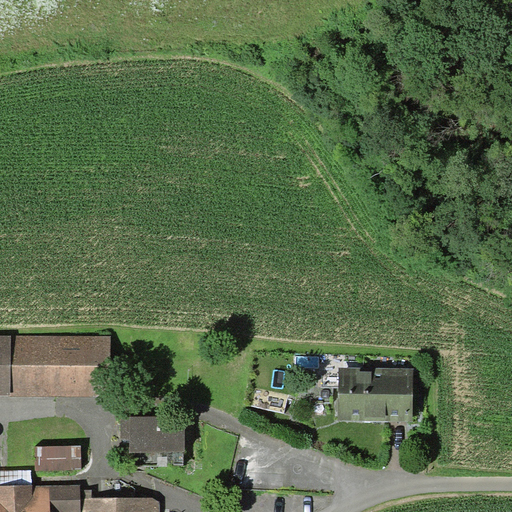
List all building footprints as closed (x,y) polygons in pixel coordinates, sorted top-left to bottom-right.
[(111,336),(0,336),(0,396),(111,397),(111,336)] [(413,368),(339,367),(338,420),(413,421),(413,368)] [(184,453),(184,417),(120,417),(121,440),(130,440),(130,453),(184,453)] [(81,445),(35,446),(35,469),(82,468),(81,445)] [(32,470),(0,470),(0,485),(32,485),(32,470)] [(0,511),(50,511),(50,485),(32,485),(0,485),(0,511)] [(80,485),(50,485),(50,511),(159,511),(160,501),(154,498),(92,498),(92,489),(80,489),(80,485)]
